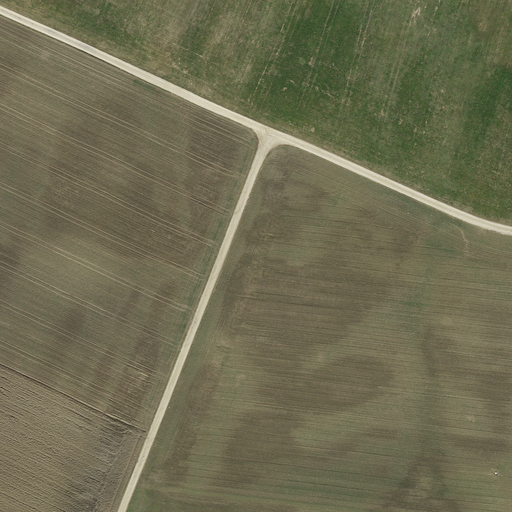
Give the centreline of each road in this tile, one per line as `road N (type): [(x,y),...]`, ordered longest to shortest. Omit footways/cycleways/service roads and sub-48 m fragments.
road 1 (track): [(0,8),(511,230)]
road 2 (track): [(122,511),(271,132)]
